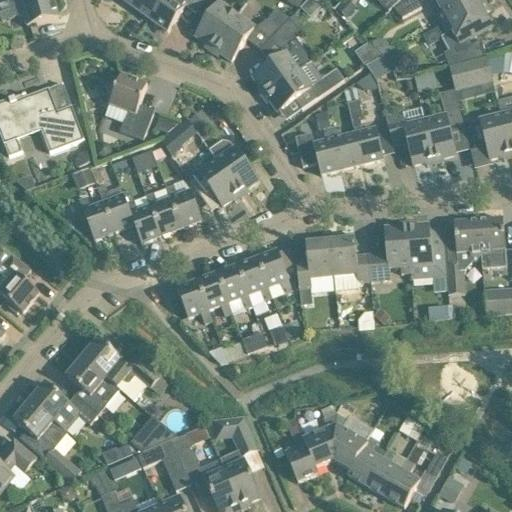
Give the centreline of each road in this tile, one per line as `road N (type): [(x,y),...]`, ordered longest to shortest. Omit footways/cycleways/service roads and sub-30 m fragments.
road 1 (residential): [(0,399),(69,310),(122,281),(310,210)]
road 2 (residential): [(310,210),(227,87),(94,38)]
road 3 (residential): [(310,210),(511,197)]
